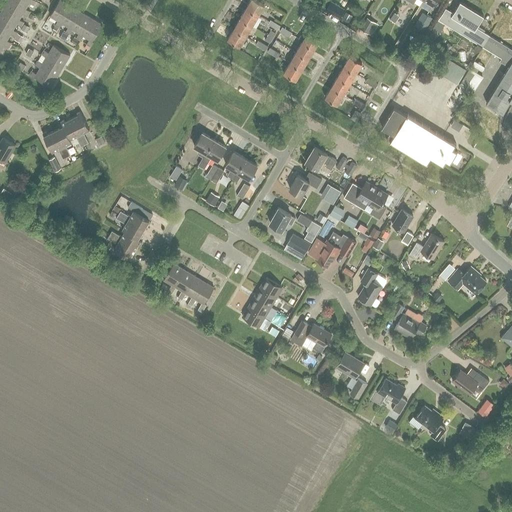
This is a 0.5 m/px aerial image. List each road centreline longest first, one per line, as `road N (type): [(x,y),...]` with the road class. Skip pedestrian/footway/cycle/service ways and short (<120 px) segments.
road 1 (residential): [(418,363),(365,340),(338,295),(240,234)]
road 2 (residential): [(307,120),(131,16)]
road 3 (residential): [(465,231),(416,184),(307,120)]
road 4 (residential): [(131,16),(79,96),(29,116),(0,98)]
road 5 (unknown): [(372,158),(405,77),(342,36)]
road 6 (residential): [(511,287),(418,363)]
